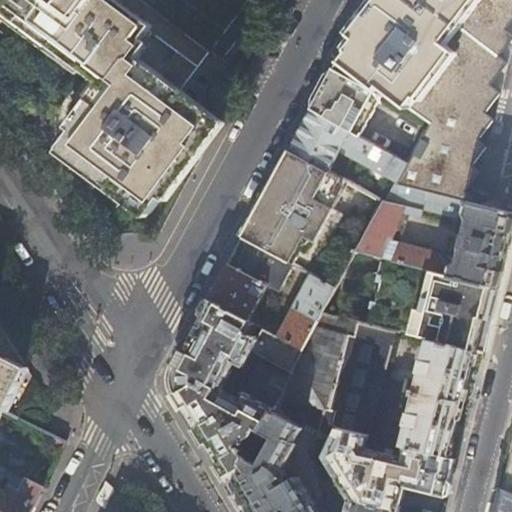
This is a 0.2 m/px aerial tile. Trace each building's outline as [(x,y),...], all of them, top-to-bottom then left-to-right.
[(147,23),(115,0),(0,0),(0,1),(79,61),(85,53),(112,74),(116,76),(142,42),(136,38),(147,23)] [(145,0),(213,51),(251,0),(145,0)] [(441,42),(450,32),(409,0),(378,0),(351,36),(357,40),(340,61),(386,95),(389,92),(408,108),(452,50),(441,42)] [(511,0),(474,0),(450,32),(441,42),(452,50),(408,108),(407,109),(429,122),(408,161),(397,181),(397,182),(457,199),(473,203),(475,198),(466,191),(481,172),(473,165),(488,145),(479,139),(495,119),(486,112),(501,92),(491,85),(500,73),(508,63),(499,56),(511,39),(511,33),(506,30),(511,21),(511,0)] [(409,0),(450,32),(474,0),(409,0)] [(63,152),(149,217),(167,193),(174,198),(236,114),(142,42),(116,76),(74,128),(78,131),(63,152)] [(322,90),(312,109),(361,136),(382,96),(333,69),(322,90)] [(408,161),(361,136),(312,109),(301,129),(290,149),(346,179),(357,159),(397,181),(408,161)] [(327,248),(345,216),(333,210),(349,181),(346,179),(290,149),(279,169),(256,214),(243,237),(294,265),(308,273),(323,247),(327,248)] [(457,200),(457,199),(397,182),(386,201),(384,200),(355,253),(382,260),(390,240),(401,211),(412,213),(413,206),(450,215),(454,199),(457,200)] [(457,199),(457,200),(455,208),(459,215),(455,231),(448,258),(441,261),(438,274),(491,288),(498,289),(506,256),(511,233),(511,213),(473,203),(457,199)] [(455,208),(457,200),(454,199),(450,215),(446,229),(455,231),(459,215),(455,208)] [(294,265),(243,237),(237,248),(229,264),(267,285),(279,291),(294,265)] [(390,240),(382,260),(386,261),(431,272),(438,274),(441,261),(433,251),(390,240)] [(431,272),(386,261),(371,322),(393,328),(410,332),(416,308),(422,309),(431,272)] [(267,285),(229,264),(220,279),(209,299),(248,320),(267,285)] [(438,274),(431,272),(422,309),(415,334),(429,337),(474,350),(476,350),(484,317),(491,288),(438,274)] [(324,310),(335,288),(311,274),(282,327),(270,321),(265,329),(302,349),(324,310)] [(491,319),(498,289),(491,288),(484,317),(491,319)] [(248,320),(209,299),(187,342),(174,365),(172,370),(171,372),(171,374),(171,379),(171,380),(171,382),(172,386),(173,389),(174,392),(193,422),(230,483),(245,457),(247,454),(251,447),(247,438),(251,436),(255,428),(260,431),(271,412),(302,349),(265,329),(264,328),(263,328),(258,336),(255,334),(254,337),(248,334),(254,323),(248,320)] [(415,334),(422,309),(416,308),(410,332),(414,333),(415,334)] [(371,322),(324,310),(302,349),(271,412),(302,428),(303,425),(317,432),(333,440),(340,428),(367,435),(393,329),(393,328),(371,322)] [(0,409),(4,411),(7,412),(27,367),(0,325),(0,409)] [(474,350),(429,337),(424,358),(422,358),(418,371),(420,371),(416,388),(413,387),(412,391),(462,404),(475,351),(476,350),(474,350)] [(462,404),(412,391),(411,394),(414,395),(410,411),(409,411),(406,423),(407,423),(402,446),(404,446),(449,458),(449,457),(462,404)] [(302,428),(271,412),(260,431),(273,437),(258,464),(245,457),(230,483),(243,505),(247,511),(294,511),(315,499),(300,476),(296,475),(286,481),(279,470),(283,468),(297,444),(294,442),(302,428)] [(364,446),(367,435),(340,428),(333,440),(325,455),(351,498),(401,510),(407,487),(446,497),(450,483),(455,460),(449,458),(404,446),(401,456),(390,453),(391,448),(383,446),(382,451),(364,446)] [(251,447),(247,454),(254,458),(266,438),(258,434),(251,447)] [(511,438),(506,461),(500,487),(511,492),(511,438)] [(32,479),(0,463),(0,477),(5,480),(6,477),(13,480),(10,485),(9,485),(6,491),(0,488),(0,509),(5,511),(31,511),(34,507),(45,486),(38,482),(32,479)] [(35,473),(32,479),(38,482),(40,476),(35,473)] [(511,511),(511,492),(500,487),(493,511),(511,511)] [(400,511),(401,510),(351,498),(351,499),(349,505),(349,506),(348,508),(348,509),(348,510),(349,511),(348,511),(400,511)] [(322,511),(315,499),(294,511),(322,511)]
